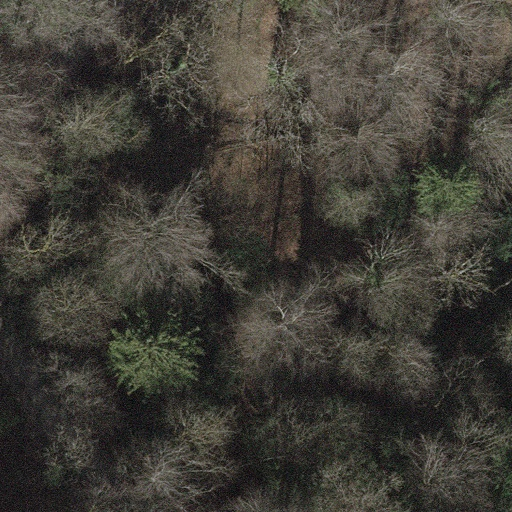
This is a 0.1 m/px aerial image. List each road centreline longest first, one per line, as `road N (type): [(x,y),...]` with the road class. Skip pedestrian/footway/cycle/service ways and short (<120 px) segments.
road 1 (track): [(143,511),(39,408),(0,335)]
road 2 (track): [(0,162),(49,74),(110,0)]
